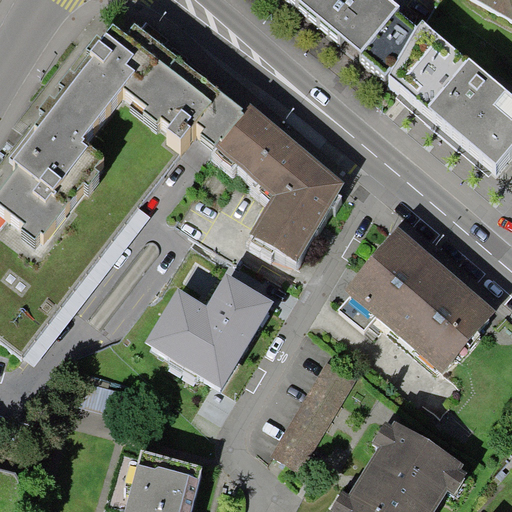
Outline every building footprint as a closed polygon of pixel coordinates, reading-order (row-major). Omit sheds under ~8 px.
[(283,0),(388,92),(424,39),(376,0),(283,0)] [(511,0),(494,0),(511,9),(511,0)] [(424,39),(388,92),(499,182),(511,166),(511,106),(428,35),(424,39)] [(213,163),(242,125),(130,40),(120,54),(110,46),(103,55),(98,51),(9,167),(14,171),(7,180),(14,186),(0,203),(0,226),(4,229),(0,233),(0,347),(22,364),(189,145),(213,163)] [(242,125),(213,163),(270,207),(249,245),(294,272),(340,194),(248,117),(242,125)] [(442,381),(491,323),(393,242),(344,300),(442,381)] [(220,393),(273,309),(226,281),(207,313),(182,297),(150,349),(220,393)] [(350,382),(322,366),(269,458),(297,474),(350,382)] [(73,406),(118,418),(124,395),(79,383),(73,406)] [(454,477),(457,473),(389,430),(386,436),(380,432),(369,451),(375,454),(344,504),(337,500),(329,511),(433,511),(441,500),(448,505),(462,482),(454,477)] [(192,511),(200,479),(139,462),(125,511),(192,511)]
